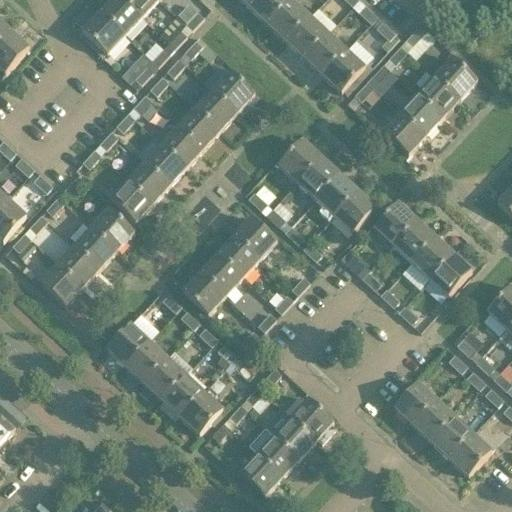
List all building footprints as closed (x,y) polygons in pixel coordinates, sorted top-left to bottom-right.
[(142,22),(118,0),(115,0),(100,17),(125,40),(142,22)] [(159,3),(155,0),(118,0),(142,22),(159,3)] [(237,0),(250,12),(261,0),(237,0)] [(292,3),(288,0),(261,0),(250,12),(268,29),(292,3)] [(353,0),(340,0),(352,11),(358,5),(353,0)] [(310,20),(292,3),(268,29),(286,46),(310,20)] [(365,11),(359,17),(371,29),(377,23),(365,11)] [(197,16),(185,30),(192,36),(204,23),(197,16)] [(125,40),(100,17),(83,36),(107,60),(125,40)] [(310,20),(286,46),(305,63),(328,37),(310,20)] [(140,45),(148,52),(160,38),(144,24),(129,40),(138,47),(140,45)] [(0,26),(0,46),(10,36),(0,26)] [(377,34),(370,41),(387,57),(400,43),(395,39),(382,28),(377,34)] [(417,33),(405,46),(412,52),(424,39),(417,33)] [(180,34),(168,48),(175,55),(187,41),(180,34)] [(29,53),(10,36),(0,46),(0,73),(5,79),(29,53)] [(328,37),(305,63),(323,79),(346,54),(328,37)] [(191,64),(200,54),(202,52),(196,45),(184,58),(191,64)] [(210,67),(217,59),(210,53),(208,51),(203,56),(201,59),(210,67)] [(400,52),(388,64),(396,71),(407,58),(400,52)] [(163,53),(151,66),(158,72),(170,59),(163,53)] [(365,71),(346,54),(323,79),(341,97),(365,71)] [(452,62),(435,81),(460,104),(473,90),(478,86),(452,62)] [(186,70),(179,64),(167,77),(173,83),(186,70)] [(383,69),(371,82),(379,89),(391,76),(383,69)] [(133,83),(129,88),(137,96),(153,77),(147,71),(135,85),(133,83)] [(229,75),(211,94),(237,117),(254,99),(229,75)] [(435,81),(418,99),(443,122),(456,109),(460,104),(435,81)] [(162,82),(150,95),(156,102),(169,88),(162,82)] [(366,88),(354,101),(362,107),(373,95),(366,88)] [(211,94),(194,112),(220,135),(237,117),(211,94)] [(443,122),(418,99),(401,117),(426,140),(439,127),(443,122)] [(135,124),(135,125),(142,131),(147,125),(140,119),(152,106),(145,100),(129,118),(135,124)] [(194,112),(177,130),(203,154),(220,135),(194,112)] [(426,140),(401,117),(383,135),(409,159),(421,146),(426,140)] [(135,124),(129,118),(116,132),(123,138),(135,125),(135,124)] [(203,154),(177,130),(161,148),(186,172),(203,154)] [(112,137),(100,150),(106,156),(118,143),(112,137)] [(297,186),(321,161),(302,143),(279,168),(297,186)] [(3,146),(0,150),(0,155),(10,165),(16,158),(3,146)] [(186,172),(161,148),(144,166),(169,190),(186,172)] [(95,155),(83,168),(89,174),(101,161),(95,155)] [(339,178),(321,161),(297,186),(316,203),(339,178)] [(21,163),(15,170),(28,182),(34,175),(21,163)] [(169,190),(144,166),(126,185),(153,208),(169,190)] [(339,178),(316,203),(334,220),(357,195),(339,178)] [(40,180),(34,187),(47,198),(53,192),(40,180)] [(75,184),(63,197),(69,203),(81,190),(75,184)] [(153,208),(126,185),(109,203),(135,227),(153,208)] [(511,191),(501,203),(497,207),(511,220),(511,191)] [(357,195),(334,220),(353,237),(376,212),(357,195)] [(255,197),(248,205),(261,217),(268,209),(255,197)] [(58,202),(46,216),(53,222),(65,209),(58,202)] [(27,222),(7,203),(0,210),(0,243),(3,247),(27,222)] [(393,249),(416,224),(398,206),(374,232),(393,249)] [(109,213),(91,231),(117,255),(134,236),(109,213)] [(273,214),(266,222),(279,234),(286,226),(273,214)] [(41,220),(29,233),(36,240),(48,226),(41,220)] [(252,222),(234,241),(259,264),(277,245),(252,222)] [(416,224),(393,249),(411,266),(435,240),(416,224)] [(117,255),(91,231),(79,244),(75,240),(70,246),(100,273),(117,255)] [(291,231),(285,238),(298,250),(305,244),(291,231)] [(24,238),(12,251),(19,258),(17,260),(26,268),(29,263),(27,262),(36,252),(30,247),(31,245),(24,238)] [(435,240),(411,266),(429,283),(453,257),(435,240)] [(259,264),(234,241),(218,259),(242,282),(259,264)] [(74,251),(57,268),(83,291),(100,273),(70,246),(69,247),(74,251)] [(309,248),(303,255),(316,267),(323,260),(309,248)] [(354,255),(343,267),(344,267),(347,270),(353,263),(358,258),(354,255)] [(453,257),(429,283),(448,300),(472,275),(453,257)] [(218,259),(201,277),(226,300),(242,282),(218,259)] [(362,284),(368,278),(372,273),(367,267),(362,272),(356,279),(357,279),(362,284)] [(83,291),(57,268),(40,287),(65,310),(83,291)] [(226,300),(201,277),(183,296),(208,319),(226,300)] [(362,284),(375,296),(381,290),(368,278),(362,284)] [(303,282),(292,295),(298,301),(310,288),(303,282)] [(506,333),(511,326),(511,292),(510,290),(487,315),(506,333)] [(386,294),(380,301),(393,313),(399,306),(386,294)] [(169,299),(162,306),(176,319),(182,312),(169,299)] [(287,300),(275,313),(281,319),(293,306),(287,300)] [(405,311),(399,318),(411,330),(417,323),(405,311)] [(187,316),(180,323),(194,335),(200,329),(187,316)] [(270,318),(258,331),(264,337),(276,324),(270,318)] [(126,370),(149,345),(130,328),(107,353),(126,370)] [(205,333),(199,340),(212,352),(219,345),(205,333)] [(253,337),(241,350),(247,355),(259,343),(253,337)] [(474,367),(481,360),(463,344),(457,351),(474,367)] [(167,362),(149,345),(126,370),(144,387),(167,362)] [(223,350),(217,357),(222,362),(217,367),(225,375),(236,363),(223,350)] [(455,360),(448,366),(461,379),(467,372),(455,360)] [(499,377),(481,360),(474,367),(492,384),(499,377)] [(167,362),(144,387),(162,404),(185,379),(167,362)] [(242,367),(236,374),(248,386),(254,379),(242,367)] [(500,378),(499,377),(492,384),(511,401),(511,400),(511,389),(510,387),(511,384),(511,372),(507,369),(500,378)] [(275,374),(263,387),(269,392),(281,380),(275,374)] [(473,377),(467,383),(479,395),(486,389),(473,377)] [(203,396),(185,379),(162,404),(180,421),(203,396)] [(413,429),(436,404),(417,386),(395,411),(413,429)] [(204,396),(203,396),(180,421),(199,438),(222,414),(212,404),(217,399),(209,390),(204,396)] [(258,392),(245,405),(252,411),(264,398),(258,392)] [(0,394),(0,409),(14,423),(21,414),(3,398),(0,394)] [(491,394),(484,401),(497,413),(504,406),(491,394)] [(309,403),(291,422),(316,446),(318,444),(322,448),(336,433),(332,429),(334,427),(309,403)] [(455,420),(436,404),(413,429),(432,446),(455,420)] [(240,410),(224,427),(231,434),(247,416),(240,410)] [(511,413),(509,410),(502,418),(511,427),(511,413)] [(473,437),(455,420),(432,446),(450,462),(473,437)] [(0,449),(0,450),(13,435),(0,422),(0,449)] [(291,422),(274,440),(299,464),(316,446),(291,422)] [(231,434),(224,427),(212,441),(219,448),(231,434)] [(299,464),(274,440),(265,433),(248,451),(256,459),(257,458),(282,482),(299,464)] [(473,437),(450,462),(469,480),(492,455),(473,437)] [(257,458),(256,459),(240,477),(265,500),(282,482),(257,458)] [(101,511),(95,506),(95,507),(86,499),(73,511),(101,511)] [(416,511),(407,503),(401,510),(403,511),(416,511)]
